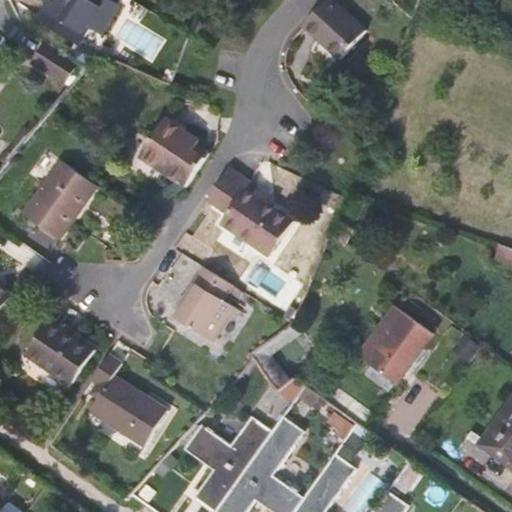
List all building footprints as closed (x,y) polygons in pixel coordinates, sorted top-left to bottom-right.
[(110,0),(52,0),(43,17),(41,20),(80,42),(92,24),(105,32),(121,6),(110,0)] [(334,0),(328,0),(305,26),(343,61),(369,31),(334,0)] [(84,65),(50,43),(34,63),(68,85),(84,65)] [(166,81),(171,84),(175,73),(170,72),(166,81)] [(188,187),(206,159),(194,151),(198,145),(200,142),(167,119),(142,156),(184,185),(188,187)] [(0,160),(6,165),(34,132),(28,128),(0,160)] [(206,159),(210,154),(198,145),(194,151),(206,159)] [(62,240),(99,186),(93,182),(63,162),(26,214),(62,240)] [(296,223),(269,205),(261,199),(264,193),(230,170),(227,174),(209,199),(230,213),(223,224),(273,257),(296,223)] [(273,199),(264,193),(261,199),(269,205),(273,199)] [(227,300),(236,286),(218,275),(206,267),(186,300),(190,303),(180,319),(215,343),(237,306),(227,300)] [(0,312),(15,295),(0,283),(0,312)] [(396,306),(361,355),(400,383),(434,334),(396,306)] [(88,363),(97,350),(51,320),(29,356),(74,385),(88,363)] [(95,381),(98,383),(107,389),(100,400),(93,411),(148,447),(171,412),(118,376),(125,364),(112,355),(95,381)] [(296,402),(307,387),(296,379),(280,391),(296,402)] [(91,395),(100,400),(107,389),(98,383),(91,395)] [(376,416),(334,386),(325,399),(343,412),(359,424),(367,429),(376,416)] [(511,467),(511,399),(480,444),(470,437),(462,448),(484,464),(492,453),(511,467)] [(359,424),(343,412),(337,420),(345,426),(339,434),(348,440),(359,424)] [(198,497),(219,511),(275,432),(254,417),(234,446),(204,426),(188,450),(217,470),(198,497)] [(248,511),(257,500),(274,511),(296,511),(307,498),(275,475),(305,432),(286,417),(275,432),(219,511),(248,511)] [(348,440),(338,454),(349,463),(371,432),(367,429),(359,424),(348,440)] [(338,454),(296,511),(327,511),(358,469),(349,463),(338,454)] [(410,484),(421,468),(412,461),(401,477),(410,484)] [(399,499),(410,484),(401,477),(375,511),(405,511),(410,506),(399,499)] [(20,511),(3,500),(0,504),(0,511),(20,511)]
